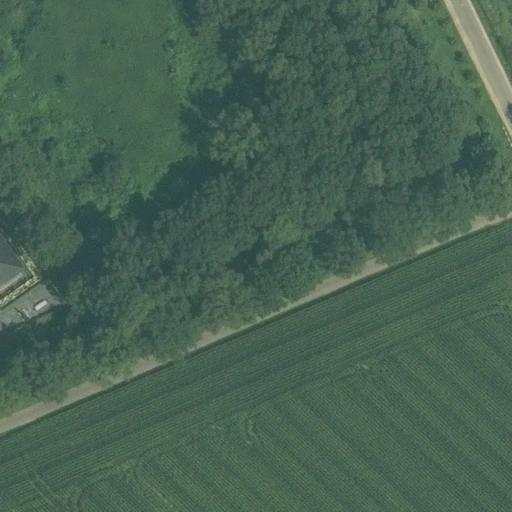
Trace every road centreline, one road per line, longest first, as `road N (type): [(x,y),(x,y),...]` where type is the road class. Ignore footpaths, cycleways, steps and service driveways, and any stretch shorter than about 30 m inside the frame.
road 1 (unclassified): [(0,427),(511,204)]
road 2 (residential): [(456,0),(511,115)]
